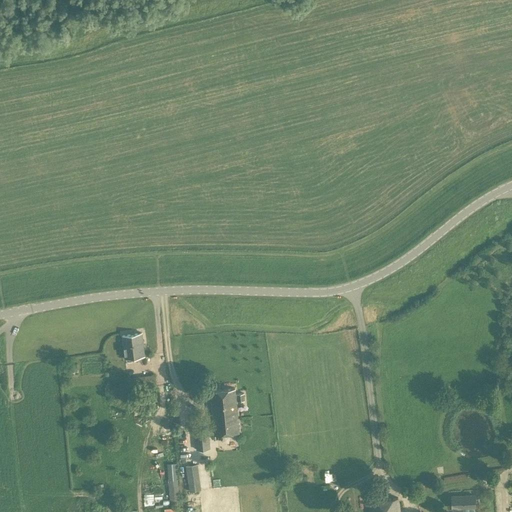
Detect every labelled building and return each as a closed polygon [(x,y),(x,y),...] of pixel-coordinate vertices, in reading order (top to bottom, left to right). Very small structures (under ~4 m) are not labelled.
[(142,333),(122,336),(125,358),(145,356),(142,333)] [(128,391),(146,388),(156,386),(155,374),(145,375),(126,377),(128,391)] [(214,433),(239,431),(236,401),(244,400),(244,392),(235,393),(235,388),(210,390),(214,433)] [(197,449),(210,448),(208,427),(195,429),(197,449)] [(167,464),(169,494),(170,506),(180,504),(178,487),(176,463),(167,464)] [(201,489),(197,464),(186,466),(190,491),(201,489)] [(475,494),(451,495),(451,509),(475,508),(475,494)] [(155,506),(155,498),(146,497),(145,506),(155,506)] [(399,511),(397,497),(371,501),(372,511),(399,511)]
